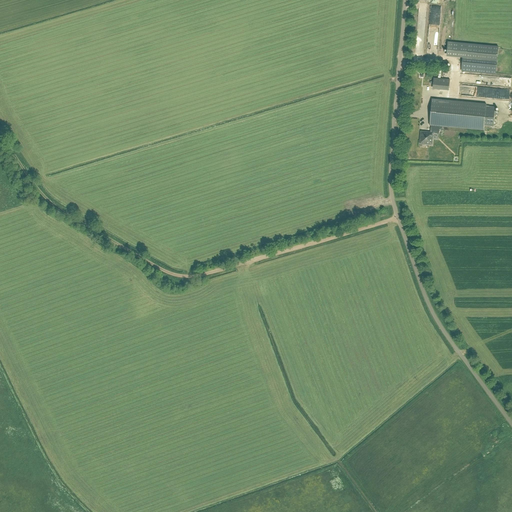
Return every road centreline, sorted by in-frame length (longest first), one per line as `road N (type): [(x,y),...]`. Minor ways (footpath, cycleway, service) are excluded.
road 1 (track): [(0,133),(51,203),(176,274),(397,217)]
road 2 (unclassified): [(511,423),(433,315),(395,210),(390,167),(405,0)]
